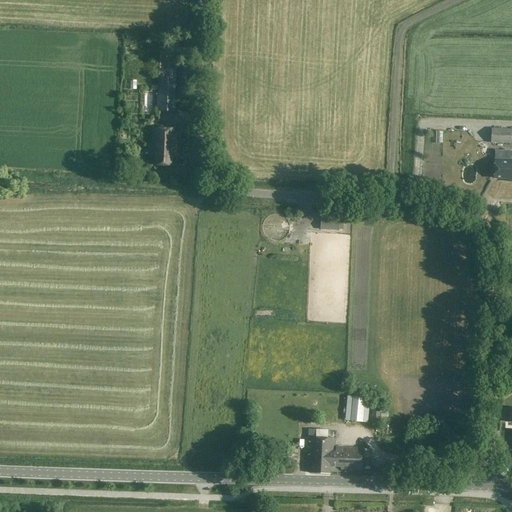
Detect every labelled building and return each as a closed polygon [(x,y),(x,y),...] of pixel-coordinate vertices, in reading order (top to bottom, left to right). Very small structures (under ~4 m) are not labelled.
[(172,166),(172,154),(176,154),(176,129),(154,128),(153,149),(155,149),(155,156),(155,166),(172,166)] [(511,129),(492,129),(491,143),(511,143),(511,129)] [(511,158),(511,159),(511,161),(494,160),(494,178),(506,179),(506,181),(511,181),(511,158)] [(339,218),(321,217),(320,229),(339,230),(339,218)] [(311,468),(311,474),(330,474),(330,465),(341,466),(341,469),(362,470),(363,449),(335,448),(336,438),(308,437),(307,468),(311,468)]
